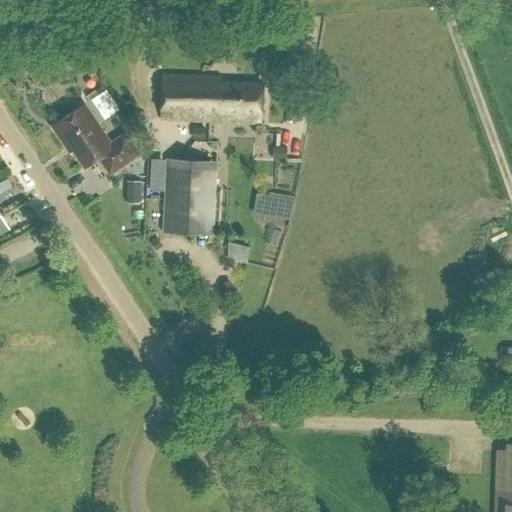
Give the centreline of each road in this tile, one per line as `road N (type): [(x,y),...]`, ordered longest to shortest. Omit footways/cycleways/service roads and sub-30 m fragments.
road 1 (unclassified): [(259,511),(70,225)]
road 2 (tertiary): [(0,27),(203,0)]
road 3 (unclassified): [(70,225),(0,115)]
